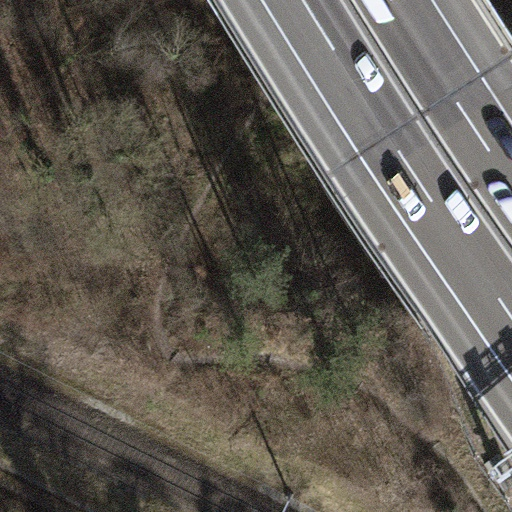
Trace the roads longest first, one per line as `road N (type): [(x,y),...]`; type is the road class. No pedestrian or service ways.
road 1 (motorway): [(282,0),(511,348)]
road 2 (motorway): [(511,150),(414,0)]
